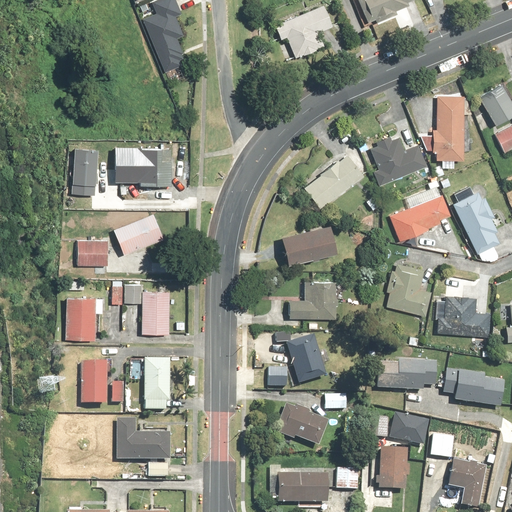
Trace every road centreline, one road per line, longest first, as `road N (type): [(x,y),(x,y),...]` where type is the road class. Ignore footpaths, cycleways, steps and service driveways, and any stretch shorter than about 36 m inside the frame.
road 1 (tertiary): [(219,511),(223,261),(245,176)]
road 2 (tertiary): [(245,176),(290,124),(340,90),(511,18)]
road 3 (residential): [(245,176),(219,0)]
